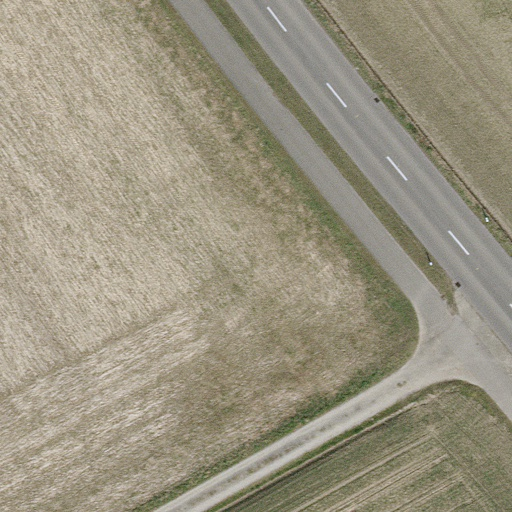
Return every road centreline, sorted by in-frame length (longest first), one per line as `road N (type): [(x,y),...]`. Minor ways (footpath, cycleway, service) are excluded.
road 1 (tertiary): [(511,303),(270,0)]
road 2 (track): [(511,315),(179,511)]
